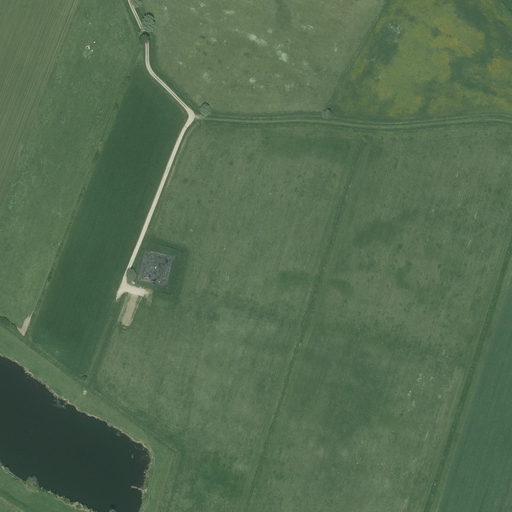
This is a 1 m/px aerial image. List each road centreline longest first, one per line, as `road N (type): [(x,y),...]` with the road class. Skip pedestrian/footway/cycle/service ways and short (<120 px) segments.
road 1 (track): [(511,117),(192,113)]
road 2 (track): [(192,113),(88,369)]
road 3 (track): [(129,0),(151,73),(192,113)]
